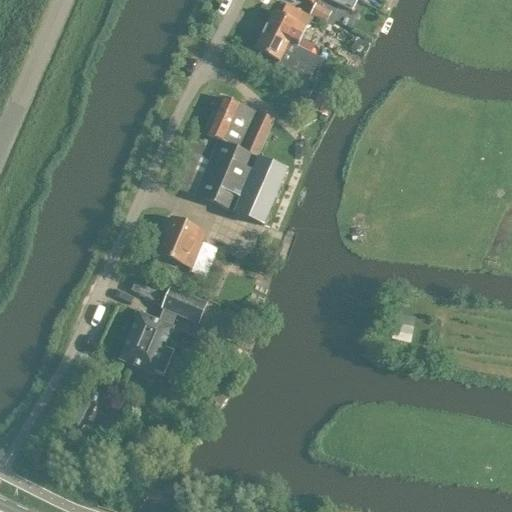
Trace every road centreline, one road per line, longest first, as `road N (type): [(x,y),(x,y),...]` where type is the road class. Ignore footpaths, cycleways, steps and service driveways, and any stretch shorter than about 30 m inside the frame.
road 1 (unclassified): [(236,0),(80,324),(7,453)]
road 2 (tertiary): [(0,139),(60,0)]
